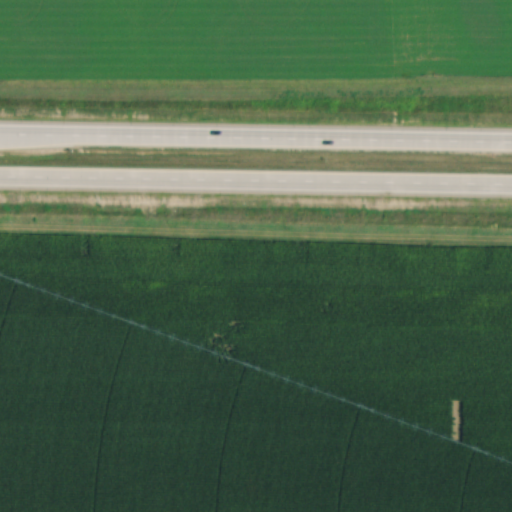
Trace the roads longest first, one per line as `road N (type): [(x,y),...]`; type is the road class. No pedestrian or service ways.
road 1 (trunk): [(511,139),(0,130)]
road 2 (trunk): [(0,181),(511,187)]
